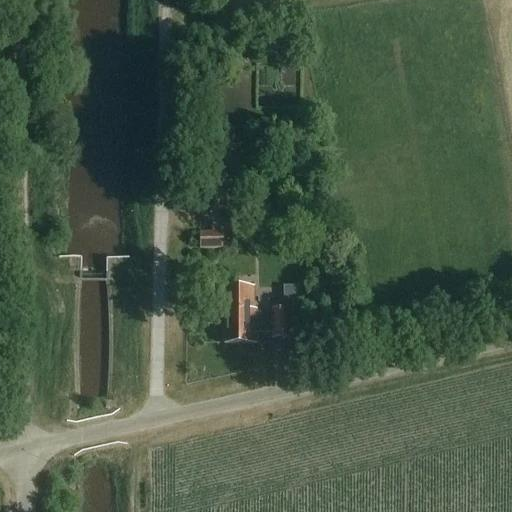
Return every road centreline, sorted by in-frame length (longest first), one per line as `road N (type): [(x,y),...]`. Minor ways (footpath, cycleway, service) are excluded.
road 1 (tertiary): [(26,447),(511,339)]
road 2 (track): [(20,0),(26,447)]
